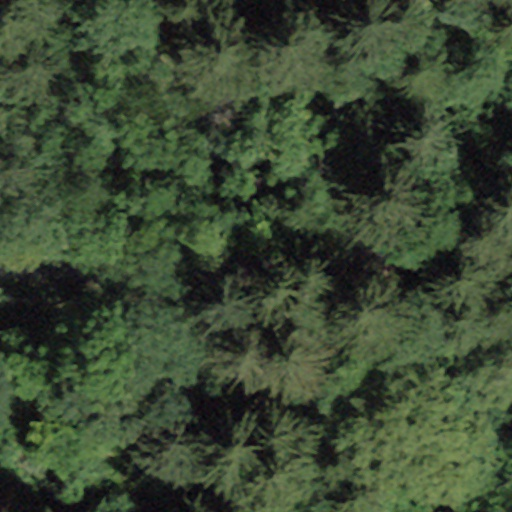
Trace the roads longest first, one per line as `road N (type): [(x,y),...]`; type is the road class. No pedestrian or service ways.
road 1 (track): [(0,260),(366,250),(474,195),(511,158)]
road 2 (track): [(511,404),(431,511)]
